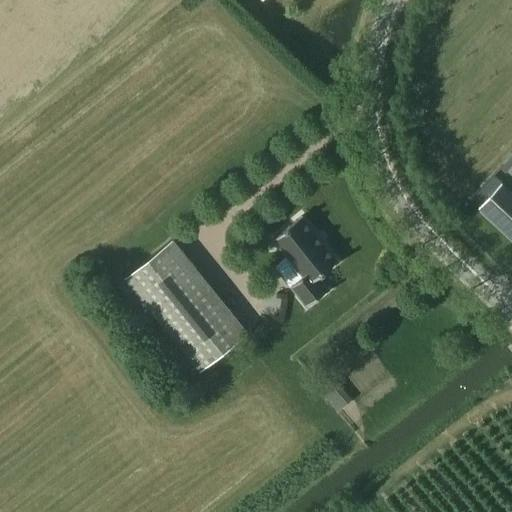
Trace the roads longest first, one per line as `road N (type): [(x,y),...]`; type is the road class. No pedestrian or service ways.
road 1 (unclassified): [(511,296),(411,181),(389,119),(398,30),(412,0)]
road 2 (unknown): [(391,103),(218,214),(213,226),(255,290)]
